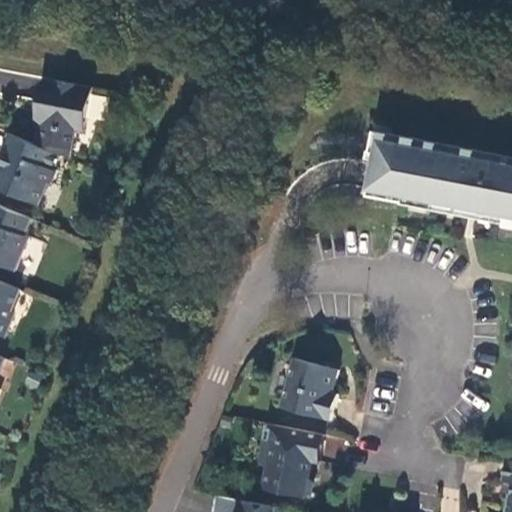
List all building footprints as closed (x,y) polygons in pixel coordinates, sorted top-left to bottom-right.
[(45,125),(42,144),(60,151),(70,155),(74,129),(83,130),(92,86),(42,77),(34,123),(45,125)] [(42,144),(9,131),(1,150),(7,153),(5,160),(3,160),(0,166),(0,185),(38,201),(45,185),(51,180),(57,168),(53,166),(60,151),(42,144)] [(376,175),(372,198),(405,204),(406,200),(478,214),(511,221),(511,160),(379,134),(375,155),(380,156),(376,175)] [(33,217),(0,202),(0,260),(18,268),(31,235),(27,233),(33,217)] [(21,288),(0,279),(0,332),(7,335),(15,315),(12,308),(21,288)] [(343,368),(298,357),(286,407),(336,419),(342,394),(337,392),(343,368)] [(326,436),(271,425),(262,463),(268,471),(264,490),(306,498),(311,496),(312,485),(308,482),(308,477),(305,473),(308,460),(320,463),(326,436)] [(275,511),(276,507),(241,500),(238,511),(275,511)]
